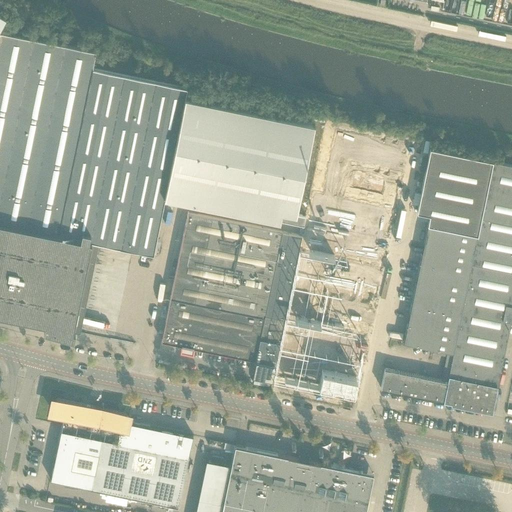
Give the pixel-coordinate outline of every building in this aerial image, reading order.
[(0,314),(45,324),(43,330),(74,338),(74,337),(71,337),(73,330),(79,332),(96,245),(91,244),(91,241),(117,246),(120,246),(119,247),(153,254),(156,235),(161,215),(162,207),(164,197),(167,198),(280,221),(303,225),(305,216),(296,214),(298,204),(314,124),(184,97),(186,87),(91,68),(95,51),(0,31),(0,314)] [(301,235),(272,377),(353,394),(405,143),(333,128),(320,191),(311,189),(305,216),(303,225),(301,235)] [(429,215),(427,224),(478,234),(493,160),(431,147),(417,212),(429,215)] [(450,368),(443,401),(492,411),(511,313),(511,163),(493,160),(478,234),(459,324),(450,368)] [(166,319),(161,341),(181,345),(181,349),(192,352),(193,347),(255,360),(252,375),(272,379),(272,377),(301,235),(188,212),(186,221),(183,233),(181,246),(177,264),(174,276),(173,285),(168,306),(166,319)] [(478,234),(427,224),(408,315),(459,324),(478,234)] [(447,352),(444,366),(450,368),(459,324),(408,315),(403,342),(447,352)] [(380,388),(443,401),(450,368),(444,366),(441,380),(385,368),(380,388)] [(50,478),(50,479),(167,504),(172,480),(183,482),(188,457),(177,454),(182,433),(124,421),(126,414),(57,399),(54,414),(63,416),(50,478)] [(193,435),(182,433),(177,454),(188,457),(193,435)] [(223,448),(234,450),(235,445),(235,444),(224,441),(223,448)] [(227,480),(220,511),(365,511),(366,509),(368,499),(373,474),(362,472),(308,460),(308,461),(309,461),(308,463),(298,461),(299,459),(300,458),(245,447),(235,445),(234,450),(231,465),(229,471),(227,480)] [(206,459),(196,509),(211,511),(220,511),(231,465),(206,459)] [(177,506),(183,482),(172,480),(167,504),(177,506)]
